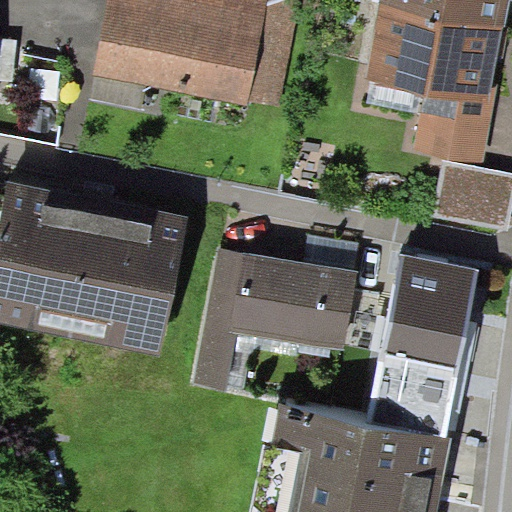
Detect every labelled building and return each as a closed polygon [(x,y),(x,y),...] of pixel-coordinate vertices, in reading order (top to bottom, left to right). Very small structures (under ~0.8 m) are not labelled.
[(108,0),(95,69),(273,104),(293,0),(108,0)] [(382,0),(369,71),(427,82),(415,144),(476,157),(489,90),(479,88),(492,21),(384,0),(382,0)] [(384,0),(492,21),(496,0),(384,0)] [(182,219),(4,182),(0,200),(0,311),(156,344),(182,219)] [(348,275),(217,251),(193,382),(239,390),(250,327),(336,342),(337,338),(345,289),(348,275)] [(428,284),(424,303),(345,289),(337,338),(474,363),(483,314),(486,294),(428,284)] [(424,511),(441,432),(284,399),(261,511),(424,511)]
